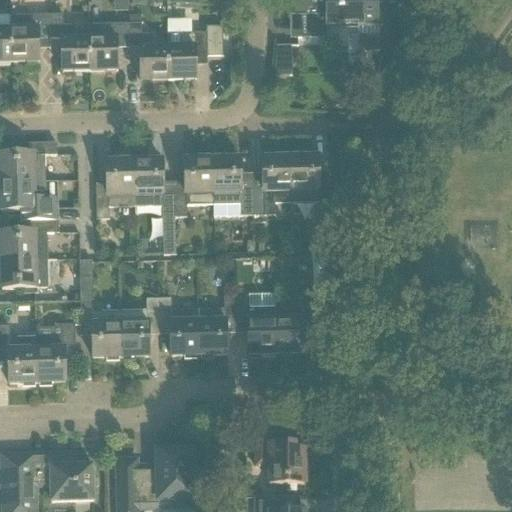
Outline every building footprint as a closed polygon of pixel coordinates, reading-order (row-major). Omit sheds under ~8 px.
[(294,40),(314,40),(326,40),(326,29),(358,28),(378,28),(378,5),(393,4),(393,0),(293,0),(293,12),(299,11),(299,39),(294,39),(294,40)] [(37,69),(36,65),(38,65),(37,42),(49,41),(49,17),(9,18),(10,33),(11,65),(26,65),(26,69),(37,69)] [(63,27),(62,17),(49,17),(49,41),(61,41),(62,75),(89,74),(88,41),(75,41),(74,27),(63,27)] [(141,38),(141,25),(127,26),(128,50),(140,50),(140,84),(168,83),(167,50),(153,50),(152,37),(141,38)] [(89,74),(116,74),(116,51),(128,50),(127,26),(88,27),(88,41),(89,74)] [(167,36),(167,50),(168,83),(195,83),(194,60),(222,59),(221,29),(206,30),(206,35),(167,36)] [(0,65),(11,65),(10,33),(0,33),(0,65)] [(275,79),(289,79),(291,48),(276,48),(275,79)] [(0,185),(45,185),(44,158),(56,158),(56,145),(31,146),(31,157),(0,157),(0,185)] [(330,192),(319,192),(318,159),(290,160),(291,206),(318,205),(318,227),(331,227),(330,192)] [(262,194),(251,194),(252,219),(264,218),(274,218),(274,206),(291,206),(290,160),(262,161),(262,189),(262,194)] [(252,219),(251,194),(241,194),(240,161),(212,162),(213,207),(213,220),(239,219),(252,219)] [(174,221),(187,220),(186,208),(213,207),(212,162),(184,162),(185,195),(173,195),(174,221)] [(163,196),(162,163),(134,164),(135,209),(161,209),(161,221),(174,221),(173,195),(163,196)] [(95,223),(109,222),(109,210),(135,209),(134,164),(106,164),(106,197),(95,197),(95,223)] [(46,212),(45,185),(0,185),(0,213),(32,213),(33,224),(58,224),(57,211),(46,212)] [(174,221),(161,221),(162,237),(162,258),(175,257),(174,237),(174,221)] [(1,264),(47,263),(46,236),(58,236),(58,224),(33,224),(33,235),(0,236),(1,264)] [(147,242),(136,242),(136,246),(136,255),(138,255),(147,255),(147,246),(147,242)] [(1,292),(47,291),(47,263),(1,264),(1,292)] [(80,303),(93,303),(92,263),(79,264),(80,303)] [(276,356),(275,311),(275,297),(249,298),(249,299),(236,299),(236,324),(247,324),(248,357),(276,356)] [(276,356),(304,356),(304,323),(315,323),(314,298),(302,298),(302,311),(275,311),(276,356)] [(198,358),(226,358),(225,325),(236,324),(236,299),(224,300),(224,313),(197,313),(198,358)] [(120,360),(148,359),(148,327),(158,326),(158,301),(145,301),(146,314),(119,315),(120,360)] [(171,314),(171,301),(158,301),(158,326),(169,326),(170,359),(198,358),(197,313),(171,314)] [(93,316),(93,303),(80,303),(80,328),(92,328),(92,361),(120,360),(119,315),(93,316)] [(37,386),(65,386),(64,354),(75,353),(74,328),(62,328),(62,340),(36,340),(37,386)] [(9,341),(9,329),(0,329),(0,354),(8,354),(8,387),(37,386),(36,340),(9,341)] [(255,454),(255,469),(269,469),(269,487),(284,487),(304,487),(304,452),(294,452),(294,448),(294,434),(255,434),(255,454)] [(193,502),(193,472),(192,452),(156,453),(157,475),(137,475),(136,462),(116,463),(117,511),(136,511),(137,511),(158,511),(158,503),(193,502)] [(66,469),(65,455),(46,456),(47,490),(50,490),(50,505),(93,504),(92,468),(66,469)] [(47,490),(46,456),(4,457),(4,458),(0,458),(0,459),(0,470),(4,470),(4,471),(0,471),(1,511),(36,511),(36,491),(47,490)] [(277,511),(278,500),(255,500),(254,511),(277,511)]
